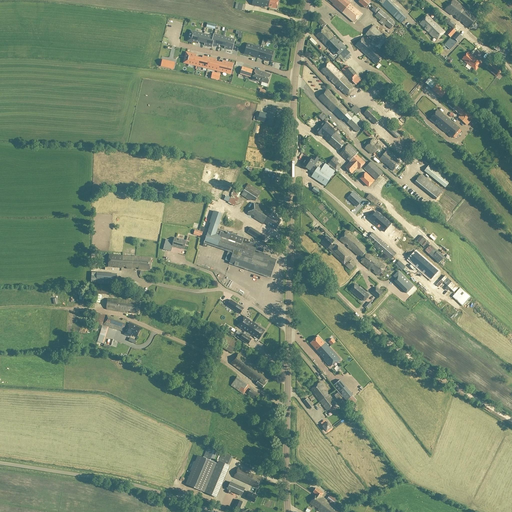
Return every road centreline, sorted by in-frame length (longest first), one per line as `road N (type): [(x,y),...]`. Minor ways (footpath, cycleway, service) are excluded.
road 1 (unclassified): [(511,421),(402,353),(289,254)]
road 2 (tertiary): [(287,511),(289,254)]
road 3 (unclassified): [(211,511),(128,484),(0,463)]
road 4 (tertiary): [(289,254),(295,77)]
road 5 (residential): [(295,77),(177,44)]
